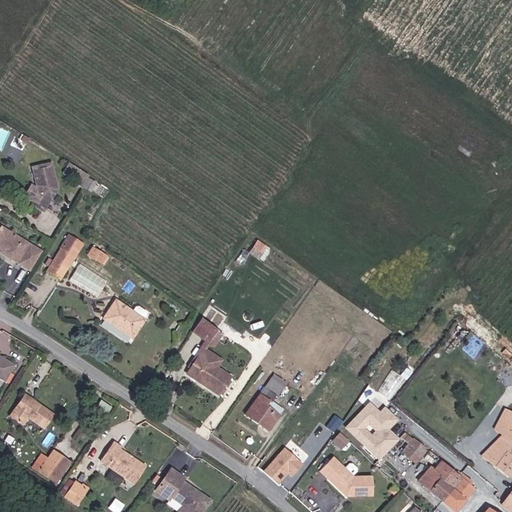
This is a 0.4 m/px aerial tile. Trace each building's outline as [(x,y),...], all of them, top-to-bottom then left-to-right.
[(47,208),(52,199),(51,196),(55,190),(58,191),(58,190),(53,167),(49,165),(37,168),(34,172),(38,187),(36,189),(34,188),(32,188),(29,189),(27,193),(28,198),(30,199),(31,203),(42,209),(47,208)] [(6,254),(5,256),(29,271),(41,253),(1,228),(0,229),(0,249),(1,251),(6,254)] [(61,249),(75,257),(82,245),(69,236),(61,249)] [(75,257),(61,249),(47,272),(61,280),(75,257)] [(97,249),(92,258),(102,265),(107,256),(97,249)] [(132,338),(144,320),(143,320),(132,312),(116,301),(104,319),(132,338)] [(136,307),(132,312),(143,320),(147,315),(146,312),(138,307),(136,307)] [(218,331),(201,319),(193,331),(206,340),(210,343),(218,331)] [(221,334),(218,331),(210,343),(206,340),(196,355),(199,357),(214,367),(222,355),(212,348),(221,334)] [(199,357),(187,374),(219,395),(230,378),(214,367),(199,357)] [(0,379),(4,381),(13,366),(0,358),(0,379)] [(403,378),(392,371),(380,390),(390,397),(403,378)] [(265,388),(276,395),(278,397),(286,385),(274,376),(265,388)] [(276,395),(265,388),(245,415),(267,431),(282,410),(271,402),(276,395)] [(10,416),(23,425),(27,418),(44,429),(53,415),(25,395),(10,416)] [(369,399),(343,426),(378,460),(400,438),(389,428),(399,418),(384,403),(379,409),(369,399)] [(499,420),(508,424),(511,426),(511,413),(505,409),(499,420)] [(511,511),(511,426),(508,424),(502,435),(481,457),(508,478),(509,477),(511,478),(511,490),(502,506),(510,511),(511,511)] [(337,436),(330,444),(340,453),(347,445),(337,436)] [(412,439),(402,453),(416,464),(427,450),(412,439)] [(132,484),(145,467),(113,444),(100,461),(132,484)] [(287,473),(289,475),(301,462),(283,445),(261,470),(276,484),(287,473)] [(54,451),(48,460),(41,456),(33,468),(56,483),(70,462),(54,451)] [(333,459),(320,473),(329,481),(334,476),(339,481),(334,486),(345,496),(348,494),(348,496),(373,496),(373,477),(354,479),(353,478),(345,471),(333,459)] [(418,482),(441,502),(461,478),(459,476),(441,460),(434,468),(431,467),(418,482)] [(349,466),(345,471),(353,478),(357,473),(357,470),(353,466),(349,466)] [(453,511),(454,511),(475,489),(469,485),(478,474),(468,466),(459,476),(461,478),(441,502),(453,511)] [(185,506),(180,511),(202,511),(211,499),(183,480),(185,477),(172,468),(156,490),(169,499),(171,496),(185,506)] [(334,476),(329,481),(334,486),(339,481),(334,476)] [(66,498),(77,505),(86,491),(76,484),(66,498)] [(118,511),(120,511),(127,503),(117,497),(111,507),(118,511)]
